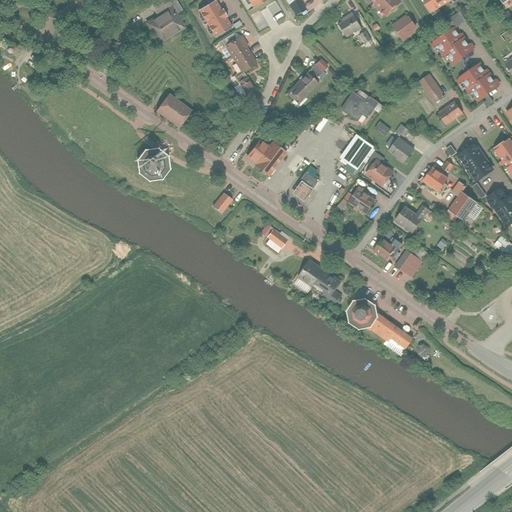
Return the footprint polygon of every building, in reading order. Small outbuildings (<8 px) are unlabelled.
[(178,25),(169,10),(174,7),(170,0),(157,0),(160,7),(138,20),(150,41),(178,25)] [(224,21),(211,0),(201,0),(192,6),(208,32),(224,21)] [(295,0),(287,0),(283,2),(290,14),(300,8),(295,0)] [(363,0),(378,14),(392,0),(363,0)] [(415,0),(421,10),(438,0),(415,0)] [(329,20),(337,33),(352,25),(345,12),(329,20)] [(381,22),(392,38),(408,28),(397,12),(381,22)] [(447,28),(445,25),(440,28),(423,40),(425,44),(428,42),(433,50),(432,50),(434,53),(437,52),(443,61),(462,47),(454,35),(453,36),(447,28)] [(357,29),(350,32),(355,41),(362,37),(357,29)] [(251,63),(234,32),(218,41),(234,72),(251,63)] [(511,51),(511,50),(495,61),(505,76),(511,71),(511,51)] [(315,68),(308,61),(300,69),(307,77),(315,68)] [(478,73),(470,61),(450,75),(448,77),(450,80),(453,78),(459,86),(458,87),(459,90),(463,88),(469,96),(488,83),(480,71),(478,73)] [(299,70),(279,89),(291,101),(311,82),(299,70)] [(435,94),(420,73),(409,81),(424,102),(435,94)] [(239,74),(230,79),(238,92),(247,87),(239,74)] [(360,94),(357,98),(344,89),(331,107),(349,119),(353,113),(358,116),(369,100),(360,94)] [(184,111),(161,93),(148,110),(171,127),(184,111)] [(453,112),(445,100),(429,111),(436,123),(453,112)] [(511,102),(511,101),(497,110),(507,126),(511,123),(511,102)] [(382,127),(370,118),(365,125),(377,134),(382,127)] [(401,128),(391,121),(387,128),(397,134),(401,128)] [(276,139),(283,144),(294,130),(287,125),(276,139)] [(363,143),(347,133),(331,156),(347,166),(363,143)] [(406,147),(388,135),(378,150),(396,162),(406,147)] [(511,152),(500,135),(484,146),(504,173),(511,166),(511,152)] [(245,160),(260,172),(279,150),(263,137),(259,142),(253,137),(240,153),(246,158),(245,160)] [(450,152),(459,166),(475,155),(465,141),(450,152)] [(134,159),(138,152),(134,149),(129,156),(134,159)] [(150,169),(155,163),(153,155),(146,150),(138,152),(134,159),(136,166),(142,171),(150,169)] [(385,168),(368,155),(356,171),(373,184),(385,168)] [(459,166),(467,178),(483,167),(475,155),(459,166)] [(446,174),(453,167),(443,158),(436,165),(446,174)] [(440,175),(424,165),(415,179),(430,189),(440,175)] [(305,187),(311,178),(301,172),(297,169),(292,177),(305,187)] [(284,192),(296,200),(305,187),(293,178),(284,192)] [(456,183),(449,179),(443,188),(450,193),(452,190),(456,183)] [(348,184),(338,200),(358,212),(368,196),(348,184)] [(224,196),(215,190),(206,202),(214,209),(224,196)] [(455,218),(467,201),(452,190),(450,193),(440,207),(455,218)] [(511,214),(511,206),(501,192),(496,196),(485,204),(499,223),(511,214)] [(411,202),(406,210),(395,203),(385,217),(404,230),(413,215),(418,207),(411,202)] [(264,224),(259,221),(252,230),(258,234),(264,224)] [(280,236),(265,227),(260,235),(274,245),(280,236)] [(501,252),(508,244),(493,231),(486,240),(501,252)] [(386,244),(372,235),(363,249),(377,258),(386,244)] [(396,246),(384,263),(402,275),(414,259),(396,246)] [(313,268),(300,258),(289,273),(303,283),(313,268)] [(305,282),(321,293),(332,278),(316,267),(305,282)] [(351,320),(358,318),(363,311),(362,304),(358,302),(355,300),(347,301),(342,308),(344,316),(351,320)] [(362,304),(363,311),(358,318),(351,320),(362,327),(363,326),(378,337),(375,341),(392,353),(405,335),(392,326),(362,304)]
